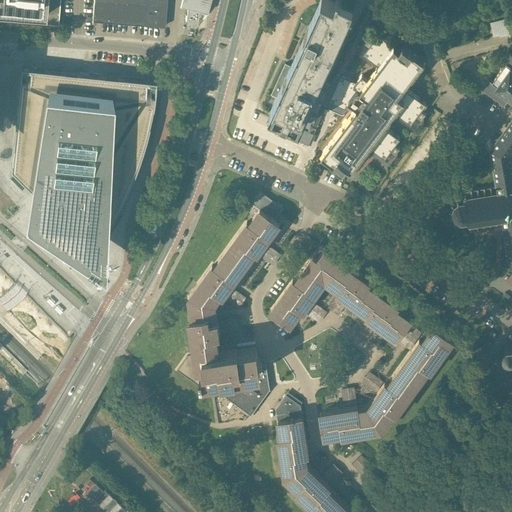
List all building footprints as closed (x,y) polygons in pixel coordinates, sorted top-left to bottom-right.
[(0,0),(0,18),(7,19),(8,8),(36,11),(35,22),(58,24),(59,0),(0,0)] [(94,0),(93,20),(165,26),(167,0),(94,0)] [(178,0),(177,5),(203,12),(205,0),(178,0)] [(282,118),(288,121),(288,120),(301,125),(303,120),(312,124),(328,86),(320,82),(353,8),(351,7),(354,2),(350,0),(340,0),(339,2),(334,0),(321,0),(292,64),(286,62),(271,93),(277,96),(269,112),(282,117),(282,118)] [(188,5),(186,27),(194,27),(208,10),(188,5)] [(510,33),(506,18),(490,22),(493,35),(499,34),(499,36),(510,33)] [(395,143),(400,137),(384,125),(395,110),(411,122),(416,115),(421,119),(426,112),(421,108),(426,102),(404,86),(424,59),(403,43),(400,47),(378,31),(374,37),(369,33),(364,40),(368,43),(364,50),(380,62),(370,75),(364,70),(356,81),(340,74),(340,75),(330,99),(325,97),(321,106),(320,106),(318,110),(319,111),(313,125),(311,124),(308,130),(302,128),(300,133),(311,138),(326,105),(333,109),(335,104),(347,109),(352,103),(357,106),(321,153),(347,173),(369,145),(385,157),(390,149),(395,153),(400,147),(395,143)] [(511,52),(508,50),(501,59),(506,63),(493,81),(488,78),(481,88),(505,104),(511,96),(511,120),(491,149),(497,185),(472,189),(472,188),(465,189),(462,187),(457,188),(455,192),(451,191),(446,194),(447,198),(443,199),(440,205),(443,208),(439,209),(441,219),(445,219),(444,223),(447,227),(452,227),(452,231),(458,233),(461,230),(464,233),(470,233),(471,230),(479,228),(478,222),(503,218),(510,259),(511,261),(511,348),(510,348),(509,348),(508,348),(507,349),(506,349),(505,350),(505,351),(504,352),(504,353),(504,354),(504,355),(505,356),(505,357),(506,358),(511,362),(511,52)] [(21,65),(10,168),(22,180),(32,189),(27,214),(97,261),(101,263),(101,260),(103,232),(108,224),(113,216),(118,207),(123,198),(127,190),(131,181),(135,171),(138,161),(142,151),(145,141),(147,130),(150,120),(152,109),(153,99),(154,92),(156,79),(21,65)] [(298,128),(284,122),(280,132),(293,138),(298,128)] [(280,222),(273,217),(281,206),(261,192),(253,203),(260,208),(249,222),(247,220),(236,236),(256,250),(258,252),(266,241),(280,222)] [(231,284),(256,250),(236,236),(214,265),(213,264),(189,296),(215,302),(221,294),(223,295),(231,284)] [(258,252),(273,263),(281,252),(266,241),(258,252)] [(312,254),(313,255),(295,279),(293,278),(271,308),(277,313),(277,314),(284,319),(284,318),(291,323),(301,308),(304,310),(311,299),(326,279),(325,248),(327,246),(321,242),(312,254)] [(325,248),(326,279),(340,289),(339,291),(339,292),(350,299),(368,313),(383,293),(368,283),(370,281),(325,248)] [(223,295),(239,307),(246,296),(231,284),(223,295)] [(328,307),(339,315),(350,299),(339,292),(328,307)] [(368,313),(367,315),(368,316),(378,323),(397,337),(402,331),(403,331),(406,327),(407,327),(406,326),(412,317),(397,307),(398,304),(383,293),(368,313)] [(195,353),(219,349),(217,332),(220,331),(218,318),(217,318),(215,302),(189,296),(192,316),(189,317),(195,353)] [(304,310),(319,321),(327,310),(311,299),(304,310)] [(218,318),(220,331),(238,329),(236,315),(218,318)] [(356,332),(366,339),(378,323),(368,316),(356,332)] [(441,328),(440,329),(433,324),(422,339),(419,337),(412,348),(412,349),(388,383),(408,397),(429,368),(431,369),(453,339),(446,334),(447,333),(441,328)] [(238,347),(219,349),(195,353),(187,354),(176,369),(201,386),(207,385),(205,377),(223,374),(226,394),(251,412),(269,388),(268,380),(264,356),(258,357),(256,346),(238,349),(238,347)] [(364,381),(377,391),(385,381),(371,371),(364,381)] [(408,397),(388,383),(385,381),(377,391),(378,392),(368,405),(382,428),(394,411),(396,413),(408,397)] [(341,389),(344,405),(358,403),(355,387),(341,389)] [(276,407),(278,420),(302,416),(303,416),(301,403),(286,393),(276,407)] [(382,428),(368,405),(358,407),(358,403),(344,405),(344,407),(320,410),(321,418),(320,419),(321,425),(322,424),(324,435),(342,432),(343,434),(382,428)] [(306,439),(302,416),(278,420),(280,437),(278,438),(284,476),(307,464),(305,453),(309,452),(307,439),(306,439)] [(337,475),(341,470),(332,462),(328,467),(337,475)] [(320,476),(307,464),(284,476),(298,490),(297,492),(311,505),(328,487),(330,485),(320,475),(320,476)] [(353,511),(328,487),(311,505),(318,511),(353,511)] [(371,502),(366,507),(371,511),(378,511),(380,511),(371,502)]
